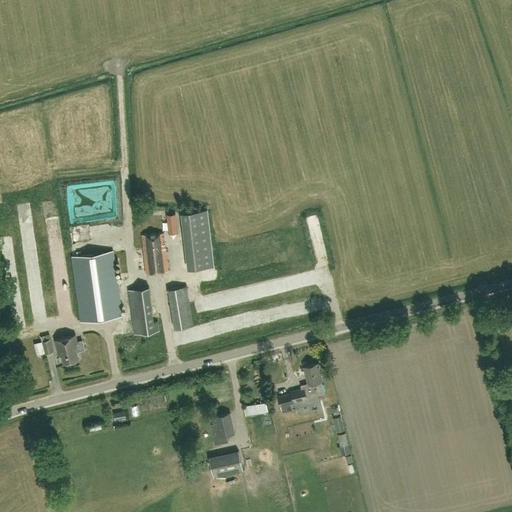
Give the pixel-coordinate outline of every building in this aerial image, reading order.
[(79,224),(78,206),(73,206),(73,196),(71,197),(72,225),(79,224)] [(188,269),(214,267),(207,210),(182,213),(188,269)] [(146,274),(168,272),(164,233),(142,236),(146,274)] [(81,321),(122,316),(113,251),(72,257),(81,321)] [(170,299),(187,296),(186,286),(168,289),(170,299)] [(134,334),(158,331),(156,315),(152,315),(148,287),(128,290),(134,334)] [(29,319),(30,330),(37,329),(35,318),(29,319)] [(74,344),(77,343),(75,335),(55,340),(57,350),(60,350),(64,363),(78,359),(74,344)] [(45,354),(54,351),(50,339),(42,342),(45,354)] [(291,393),(278,396),(280,406),(282,410),(282,413),(292,410),(290,403),(294,403),(293,401),(306,398),(318,395),(324,393),(321,381),(322,380),(317,363),(304,367),(308,383),(301,385),(302,389),(290,392),(291,393)] [(311,411),(309,398),(298,400),(301,413),(311,411)] [(268,413),(266,402),(243,405),(245,416),(268,413)] [(340,404),(333,405),(335,416),(342,415),(340,404)] [(126,418),(124,411),(113,414),(115,420),(126,418)] [(215,416),(216,423),(210,425),(214,444),(228,442),(226,435),(234,433),(230,413),(215,416)] [(348,440),(346,426),(339,427),(341,441),(348,440)] [(238,451),(209,457),(213,477),(243,470),(238,451)]
